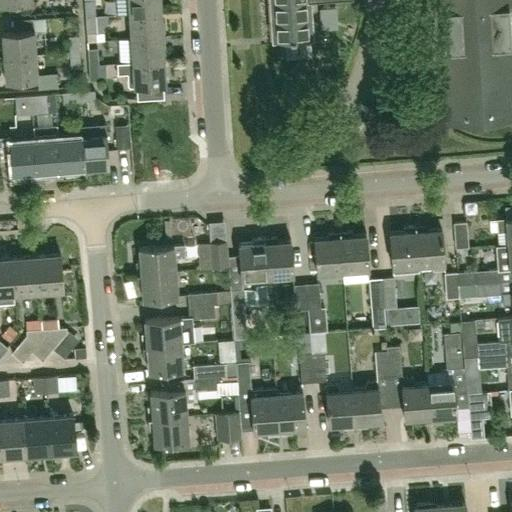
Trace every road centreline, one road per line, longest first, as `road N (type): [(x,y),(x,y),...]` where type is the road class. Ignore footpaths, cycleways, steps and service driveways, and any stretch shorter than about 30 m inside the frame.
road 1 (residential): [(222,196),(511,174)]
road 2 (residential): [(115,486),(88,207)]
road 3 (residential): [(115,486),(380,466)]
road 4 (residential): [(222,196),(205,0)]
road 5 (residential): [(88,207),(222,196)]
road 6 (residential): [(380,466),(511,453)]
